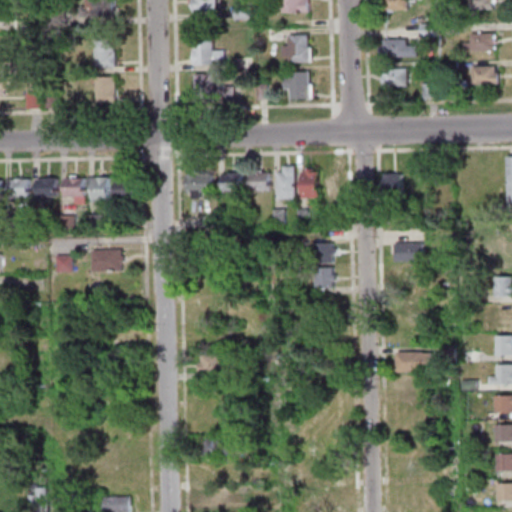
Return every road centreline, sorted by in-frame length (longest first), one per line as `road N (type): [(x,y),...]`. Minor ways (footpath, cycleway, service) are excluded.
road 1 (residential): [(511,127),(0,141)]
road 2 (residential): [(166,511),(154,0)]
road 3 (residential): [(370,511),(360,132)]
road 4 (residential): [(350,131),(346,0)]
